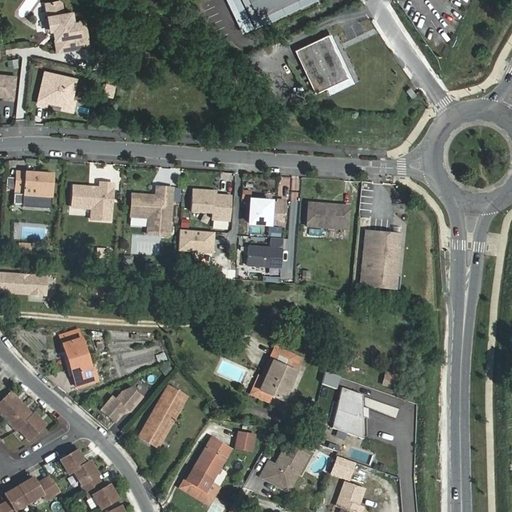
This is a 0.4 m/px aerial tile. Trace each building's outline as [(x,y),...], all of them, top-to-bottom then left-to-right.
[(226,0),(242,32),(253,27),(240,0),(226,0)] [(249,0),(258,18),(296,0),(249,0)] [(58,1),(46,3),(48,18),(45,19),(47,30),(54,29),(57,29),(58,33),(55,37),(58,52),(71,49),(70,47),(77,46),(77,48),(89,46),(84,20),(73,22),(72,12),(63,13),(61,3),(58,1)] [(348,75),(327,32),(294,48),(315,91),(348,75)] [(17,58),(8,60),(9,67),(18,66),(17,58)] [(76,80),(44,72),(37,104),(46,106),(46,102),(63,106),(71,101),(76,80)] [(0,75),(0,95),(4,96),(4,99),(12,100),(15,77),(0,75)] [(412,98),(416,95),(410,87),(406,90),(412,98)] [(71,101),(63,106),(62,110),(72,112),(74,102),(71,101)] [(24,179),(16,178),(15,194),(52,196),(54,175),(25,173),(24,179)] [(100,188),(73,186),(72,207),(92,209),(91,219),(110,221),(113,184),(100,183),(100,188)] [(151,196),(132,195),(130,217),(148,218),(147,234),(169,236),(172,188),(156,187),(156,197),(155,202),(151,202),(151,196)] [(214,191),(192,190),(191,211),(212,213),(211,219),(230,221),(231,196),(216,195),(214,195),(214,191)] [(276,203),(251,201),(249,223),(283,226),(285,201),(276,201),(276,203)] [(327,205),(308,203),(307,227),(348,230),(349,209),(342,208),(340,206),(334,205),(331,207),(327,207),(327,205)] [(402,234),(366,231),(361,287),(396,290),(402,234)] [(145,253),(158,254),(159,238),(133,235),(133,239),(146,240),(145,253)] [(268,246),(268,238),(248,236),(247,245),(268,246)] [(31,245),(19,244),(18,252),(31,253),(31,245)] [(247,266),(281,268),(282,249),(248,247),(247,266)] [(108,256),(98,255),(97,263),(107,263),(108,256)] [(149,264),(149,272),(161,273),(162,265),(149,264)] [(0,291),(45,295),(46,277),(0,273),(0,291)] [(92,367),(90,367),(81,339),(63,344),(77,387),(97,381),(92,367)] [(284,401),(302,359),(278,348),(257,396),(269,402),(272,396),(284,401)] [(159,368),(165,376),(173,371),(167,363),(159,368)] [(387,373),(384,385),(393,388),(397,376),(387,373)] [(139,437),(158,448),(187,398),(168,387),(139,437)] [(112,396),(100,411),(114,423),(126,409),(129,412),(142,397),(132,388),(122,392),(116,399),(112,396)] [(331,427),(362,438),(361,395),(340,388),(331,427)] [(16,429),(27,441),(44,426),(33,414),(31,416),(9,392),(0,400),(0,415),(14,431),(16,429)] [(252,451),(254,435),(238,433),(236,448),(252,451)] [(231,449),(212,438),(187,480),(183,486),(202,498),(206,491),(231,449)] [(305,456),(285,445),(275,464),(268,460),(259,477),(267,480),(268,478),(279,484),(287,481),(294,469),(297,471),(305,456)] [(74,452),(57,462),(65,476),(70,474),(86,501),(89,498),(97,511),(98,511),(115,502),(106,488),(101,491),(94,478),(95,478),(87,464),(82,466),(74,452)] [(279,484),(268,478),(267,480),(286,491),(297,471),(294,469),(287,481),(279,484)] [(0,511),(11,511),(39,496),(42,501),(55,493),(46,478),(33,485),(29,479),(1,495),(5,502),(0,504),(0,511)] [(209,505),(214,496),(206,491),(202,498),(183,486),(187,480),(184,479),(179,487),(209,505)] [(363,489),(344,483),(336,506),(342,508),(340,511),(360,511),(362,508),(357,506),(363,489)]
